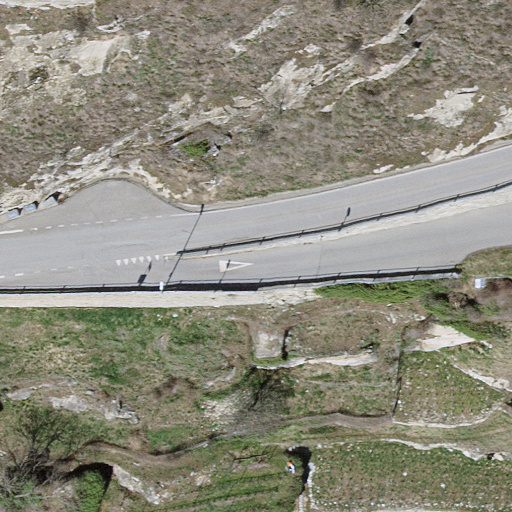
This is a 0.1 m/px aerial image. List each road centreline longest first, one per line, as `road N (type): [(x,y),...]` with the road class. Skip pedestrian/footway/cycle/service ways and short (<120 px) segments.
road 1 (residential): [(59,245),(84,269),(120,279),(272,273),(511,246)]
road 2 (tertiary): [(59,245),(279,208),(511,156)]
